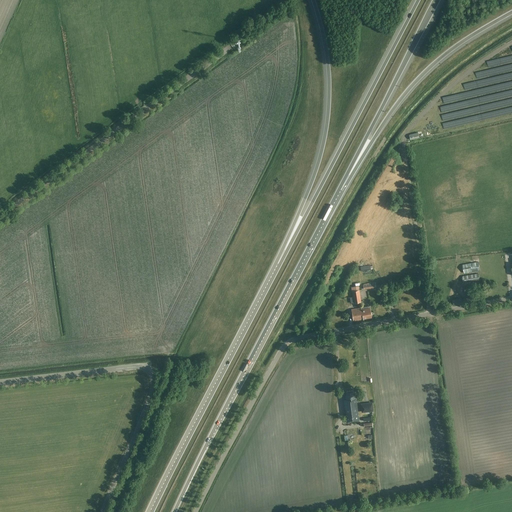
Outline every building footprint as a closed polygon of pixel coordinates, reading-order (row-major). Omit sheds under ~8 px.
[(462,264),(464,273),(480,270),(478,261),(462,264)] [(478,273),(462,276),(463,284),(480,281),(478,273)] [(353,297),(360,296),(358,286),(352,287),(353,297)] [(478,300),(476,290),(465,292),(467,302),(478,300)] [(361,309),(362,309),(361,308),(351,309),(353,320),(361,319),(361,318),(363,318),(361,309)] [(370,308),(362,309),(361,309),(363,318),(363,319),(372,317),(370,308)] [(347,407),(347,408),(357,407),(356,399),(355,399),(354,390),(347,391),(347,395),(346,395),(347,400),(344,400),(345,407),(347,407)] [(373,411),(372,403),(371,403),(371,404),(361,405),(361,404),(362,412),(373,411)] [(359,421),(357,407),(347,408),(348,414),(346,415),(347,422),(351,422),(351,420),(354,420),(355,421),(359,421)]
